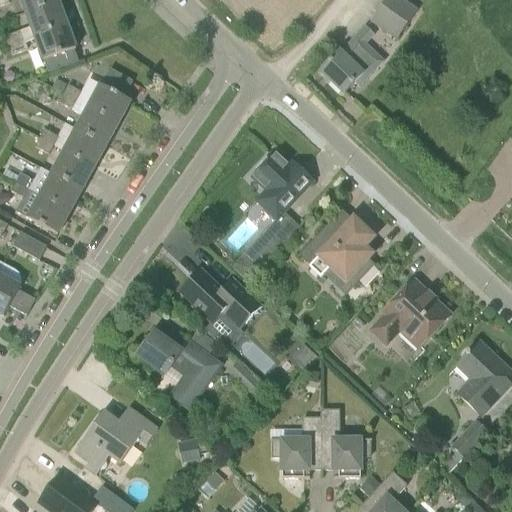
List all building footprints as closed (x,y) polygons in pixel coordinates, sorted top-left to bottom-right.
[(57,0),(20,0),(26,15),(58,4),(57,0)] [(402,0),(386,0),(379,11),(371,23),(397,42),(406,29),(406,30),(419,11),(402,0)] [(31,29),(36,39),(67,27),(58,4),(26,15),(31,29)] [(36,39),(38,48),(44,63),(76,51),(67,27),(36,39)] [(375,36),(366,28),(341,54),(340,54),(321,74),(344,96),(355,84),(360,88),(384,63),(366,45),(375,36)] [(5,38),(9,49),(24,43),(21,33),(5,38)] [(24,43),(9,49),(12,56),(12,58),(28,52),(24,43)] [(63,94),(66,86),(56,81),(52,90),(63,94)] [(64,96),(77,103),(82,94),(69,87),(64,96)] [(88,109),(119,126),(131,103),(101,87),(88,109)] [(77,103),(64,96),(59,104),(73,112),(77,103)] [(106,148),(119,126),(88,109),(76,132),(106,148)] [(45,131),(40,140),(54,148),(59,139),(49,133),(45,131)] [(94,170),(106,148),(76,132),(64,154),(94,170)] [(49,156),(54,148),(40,140),(35,149),(49,156)] [(82,192),(94,170),(64,154),(52,175),(52,176),(82,192)] [(264,210),(276,222),(264,234),(280,249),(299,228),(284,214),(313,183),(300,171),(297,175),(276,155),(269,162),(266,159),(256,170),(259,173),(252,180),(273,200),(264,210)] [(34,182),(20,175),(15,184),(29,192),(29,191),(40,197),(40,198),(70,215),(82,192),(52,176),(52,175),(41,169),(34,182)] [(25,200),(29,192),(15,184),(10,193),(25,200)] [(40,198),(28,220),(58,237),(70,215),(40,198)] [(374,267),(367,262),(372,257),(364,250),(373,240),(354,222),(337,240),(326,230),(300,257),(311,267),(309,269),(321,280),(331,269),(346,284),(352,278),(358,284),(374,267)] [(39,263),(47,249),(21,234),(13,248),(39,263)] [(246,284),(257,272),(244,261),(233,273),(246,284)] [(180,295),(212,326),(222,315),(240,332),(262,308),(233,282),(223,292),(202,272),(180,295)] [(18,292),(20,289),(0,277),(0,316),(4,319),(10,308),(27,318),(35,302),(18,292)] [(436,301),(435,300),(434,302),(428,296),(429,295),(428,294),(427,295),(414,283),(384,315),(386,317),(372,333),(382,343),(397,327),(421,350),(451,318),(435,303),(436,301)] [(181,354),(174,348),(164,341),(165,339),(165,338),(163,340),(155,334),(138,358),(178,388),(171,398),(189,411),(221,368),(189,344),(181,354)] [(306,373),(319,359),(303,343),(290,358),(306,373)] [(479,345),(460,365),(475,379),(475,384),(461,399),(481,419),(511,387),(509,385),(509,377),(511,375),(479,345)] [(253,397),(262,387),(238,364),(228,374),(253,397)] [(318,385),(319,375),(309,373),(307,383),(318,385)] [(385,409),(393,401),(388,396),(380,404),(385,409)] [(74,454),(90,466),(100,451),(121,466),(139,441),(147,447),(158,432),(129,411),(128,412),(132,415),(123,428),(104,414),(74,454)] [(361,480),(361,460),(370,460),(370,442),(339,442),(339,413),(321,413),(321,421),(321,472),(333,472),(333,480),(361,480)] [(310,472),(321,472),(321,421),(303,421),(303,433),(272,433),(272,460),(282,460),(282,481),(310,481),(310,472)] [(457,453),(464,459),(488,434),(477,424),(453,449),(457,453)] [(199,457),(197,446),(196,440),(178,444),(182,465),(200,462),(199,457)] [(457,453),(442,470),(448,476),(464,459),(457,453)] [(381,487),(370,499),(358,511),(401,511),(392,504),(407,488),(393,475),(381,487)] [(360,490),(370,499),(381,487),(371,478),(360,490)] [(59,479),(39,505),(48,511),(93,511),(97,507),(59,479)] [(216,493),(207,484),(198,493),(208,501),(216,493)] [(466,511),(474,503),(465,494),(457,503),(466,511)]
